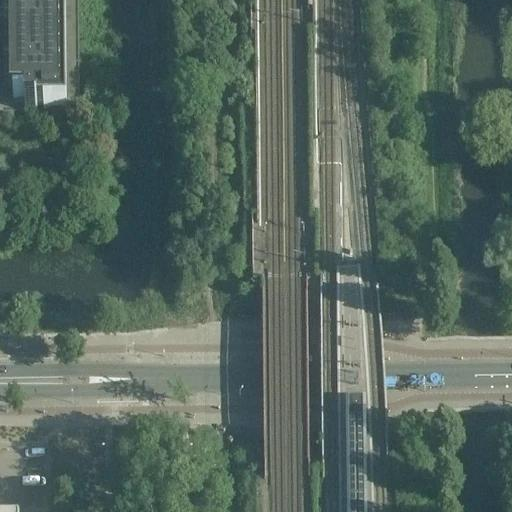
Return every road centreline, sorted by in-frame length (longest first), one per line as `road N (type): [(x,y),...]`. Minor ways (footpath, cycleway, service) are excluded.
road 1 (track): [(424,0),(432,283),(419,318),(400,325),(392,347)]
road 2 (tertiary): [(158,378),(511,374)]
road 3 (tertiary): [(0,393),(88,391),(158,378)]
road 4 (tertiary): [(158,378),(0,371)]
